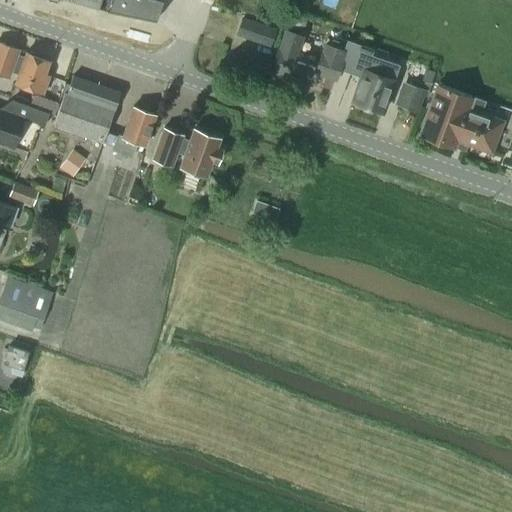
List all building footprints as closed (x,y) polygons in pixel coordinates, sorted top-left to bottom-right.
[(65,0),(98,9),(100,0),(65,0)] [(110,0),(107,11),(155,21),(161,0),(110,0)] [(292,17),(290,22),(292,26),(295,29),(300,29),(304,26),(305,22),(304,17),(300,15),(295,15),(292,17)] [(243,18),(237,36),(271,47),(276,29),(243,18)] [(277,49),(271,71),(310,84),(314,74),(334,81),(338,69),(349,73),(350,73),(359,45),(346,41),(342,52),(324,45),(318,63),(295,56),(301,37),(285,31),(279,50),(277,49)] [(0,42),(0,73),(8,77),(10,71),(18,74),(14,84),(41,94),(48,76),(44,74),(49,61),(38,57),(37,54),(31,52),(29,54),(26,52),(23,59),(16,56),(18,49),(0,42)] [(359,45),(350,73),(361,77),(352,103),(381,113),(398,65),(370,55),(372,49),(359,45)] [(421,81),(430,84),(435,72),(425,69),(421,81)] [(106,134),(120,93),(72,76),(68,86),(66,95),(64,94),(56,115),(53,124),(103,142),(106,134)] [(43,110),(56,115),(64,94),(66,95),(68,86),(52,81),(43,110)] [(417,113),(425,90),(406,84),(398,107),(417,113)] [(490,154),(502,121),(467,108),(471,97),(437,85),(419,136),(453,148),(455,141),(490,154)] [(12,100),(8,113),(0,109),(0,143),(12,148),(23,118),(43,125),(47,112),(12,100)] [(106,134),(103,142),(114,146),(112,151),(116,153),(115,158),(121,161),(123,155),(131,158),(136,143),(144,145),(154,115),(132,108),(122,136),(118,135),(117,137),(106,134)] [(176,152),(184,154),(189,140),(182,138),(182,135),(163,128),(152,159),(171,165),(176,152)] [(193,128),(189,140),(184,154),(179,168),(205,177),(211,161),(217,163),(222,149),(216,147),(220,138),(193,128)] [(0,247),(7,231),(1,228),(3,225),(11,228),(18,209),(0,202),(0,247)] [(40,329),(53,293),(7,277),(0,296),(0,319),(31,331),(33,326),(40,329)] [(23,369),(28,351),(9,345),(3,363),(23,369)]
